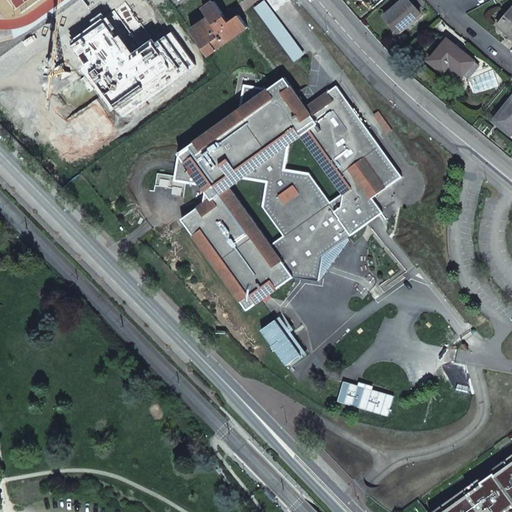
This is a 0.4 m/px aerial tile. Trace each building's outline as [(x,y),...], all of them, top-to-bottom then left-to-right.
[(420,13),(409,0),(402,0),(384,16),(398,32),(420,13)] [(303,55),(264,1),(256,7),(296,60),(303,55)] [(210,18),(192,31),(202,44),(201,45),(210,57),(219,51),(219,50),(249,28),(240,15),(230,23),(214,2),(204,9),(210,18)] [(511,37),(511,7),(497,25),(511,37)] [(450,65),(463,75),(475,60),(447,38),(430,60),(445,72),(450,65)] [(457,82),(463,75),(450,65),(445,72),(457,82)] [(180,154),(175,180),(203,185),(207,192),(205,204),(183,219),(248,309),(293,277),(319,281),(323,256),(383,213),(372,198),(402,177),(337,87),(307,108),(285,78),(270,90),(244,86),(241,110),(180,154)] [(511,133),(511,97),(494,120),(511,134),(511,133)] [(393,130),(380,113),(375,116),(388,133),(393,130)] [(278,316),(258,330),(286,369),(305,354),(278,316)] [(344,381),(338,401),(389,416),(395,396),(344,381)] [(511,455),(466,489),(470,494),(445,511),(505,511),(510,509),(511,507),(511,455)] [(445,511),(458,503),(454,498),(434,511),(445,511)]
